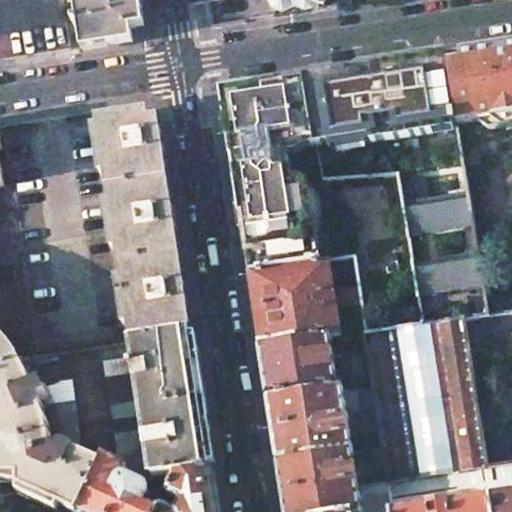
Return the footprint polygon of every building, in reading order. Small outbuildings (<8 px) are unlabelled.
[(144,17),(141,0),(74,0),(83,48),(126,42),(144,17)] [(207,0),(212,28),(246,23),(242,0),(207,0)] [(269,0),(273,8),(283,12),(292,7),(306,11),(318,8),(319,4),(324,6),(325,0),(269,0)] [(511,46),(446,56),(447,59),(452,96),(455,117),(476,113),(478,123),(511,117),(511,46)] [(446,56),(382,66),(386,87),(389,106),(452,96),(447,59),(446,56)] [(339,73),(307,79),(317,142),(323,179),(401,176),(392,120),(326,130),(324,118),(346,115),(346,114),(339,73)] [(317,142),(307,79),(274,84),(222,92),(235,177),(238,197),(295,188),(288,147),(317,142)] [(191,333),(158,122),(149,123),(148,114),(100,122),(133,342),(191,333)] [(467,185),(404,195),(424,328),(464,322),(489,317),(467,185)] [(250,274),(320,263),(309,186),(295,188),(238,197),(250,274)] [(320,263),(250,274),(262,350),(331,338),(341,336),(337,308),(362,303),(360,288),(334,294),(329,262),(320,263)] [(373,384),(380,433),(383,449),(385,464),(392,511),(494,511),(487,468),(464,322),(424,328),(368,338),(366,338),(367,346),(371,372),(373,384)] [(212,470),(191,333),(133,342),(135,357),(105,363),(118,451),(115,464),(128,471),(149,480),(178,476),(212,470)] [(0,373),(22,362),(6,343),(7,342),(0,334),(0,373)] [(331,338),(262,350),(270,401),(339,390),(331,338)] [(367,346),(351,348),(355,375),(371,372),(367,346)] [(61,382),(57,354),(32,358),(22,362),(0,373),(0,481),(1,482),(9,486),(67,511),(81,511),(102,464),(77,454),(80,447),(71,381),(61,382)] [(339,390),(270,401),(280,465),(354,453),(352,438),(380,433),(373,384),(339,390)] [(354,453),(280,465),(287,511),(392,511),(385,464),(356,469),(354,453)] [(125,478),(128,471),(115,464),(107,461),(81,511),(162,511),(147,505),(150,500),(151,495),(150,493),(150,492),(146,488),(129,480),(129,479),(125,478)] [(511,511),(511,463),(487,468),(494,511),(511,511)] [(220,511),(214,470),(212,470),(178,476),(169,496),(184,503),(180,511),(173,511),(164,507),(162,511),(220,511)] [(169,496),(178,476),(149,480),(169,496)]
